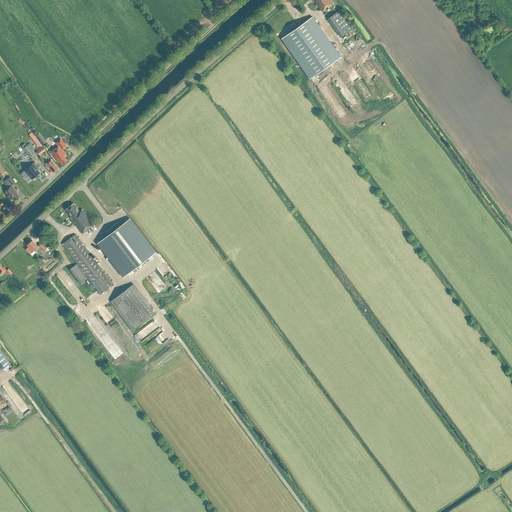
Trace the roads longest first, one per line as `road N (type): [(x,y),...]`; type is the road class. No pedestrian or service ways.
road 1 (unclassified): [(0,256),(280,0)]
road 2 (track): [(89,141),(240,0)]
road 3 (unclassified): [(0,227),(89,141)]
